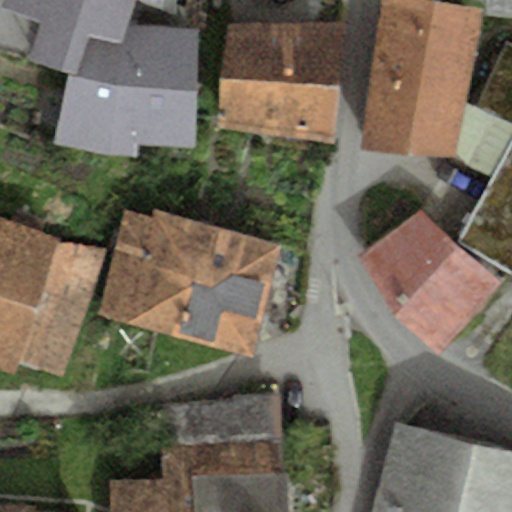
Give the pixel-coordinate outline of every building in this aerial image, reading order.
[(1,0),(43,11),(27,48),(69,58),(75,59),(88,21),(121,29),(126,15),(130,0),(1,0)] [(380,0),(360,137),(452,144),(481,6),(481,0),(380,0)] [(511,0),(481,0),(481,6),(511,9),(511,0)] [(343,13),(229,17),(218,119),(334,128),(343,13)] [(75,59),(69,58),(54,137),(137,148),(139,131),(194,132),(196,16),(126,15),(121,29),(88,21),(75,59)] [(511,43),(504,40),(476,99),(511,114),(511,132),(458,236),(511,264),(511,43)] [(151,208),(122,202),(98,309),(251,342),(280,230),(152,201),(151,208)] [(419,203),(359,250),(437,344),(501,271),(458,236),(419,203)] [(58,229),(0,211),(0,360),(11,365),(14,356),(63,371),(102,247),(55,240),(58,229)] [(163,473),(109,476),(111,511),(290,511),(287,460),(282,461),(280,387),(233,389),(233,394),(166,401),(168,442),(161,442),(163,473)] [(511,511),(511,442),(393,416),(379,511),(511,511)] [(35,494),(0,495),(0,511),(88,511),(88,500),(35,501),(35,494)]
